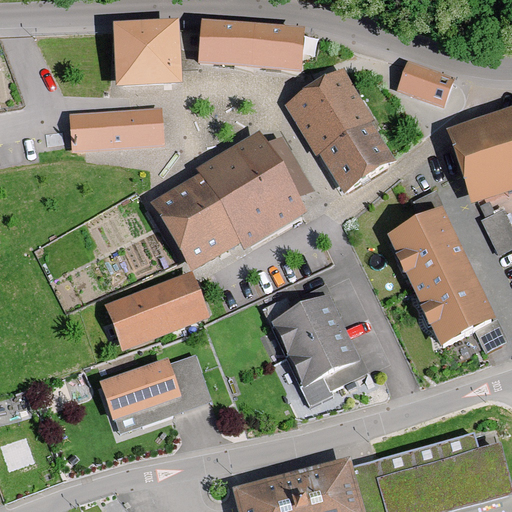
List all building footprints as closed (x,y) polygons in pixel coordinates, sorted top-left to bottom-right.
[(179,78),(176,22),(117,25),(120,82),(179,78)] [(301,31),(205,23),(202,58),(298,67),(301,31)] [(452,79),(409,64),(400,90),(443,105),(452,79)] [(393,170),(341,80),(282,113),(313,166),(318,162),(340,200),(393,170)] [(158,111),(72,117),(75,148),(161,142),(158,111)] [(511,120),(446,141),(469,215),(511,201),(511,120)] [(259,139),(203,170),(208,178),(161,204),(194,264),(242,238),(246,245),(302,214),(259,139)] [(511,253),(511,237),(504,219),(482,228),(496,260),(511,253)] [(490,329),(439,221),(386,245),(438,354),(490,329)] [(190,277),(110,306),(124,344),(204,315),(190,277)] [(326,291),(272,315),(310,397),(363,372),(326,291)] [(166,371),(164,367),(95,389),(108,430),(114,428),(117,439),(207,410),(192,363),(166,371)] [(346,475),(345,470),(227,499),(230,511),(476,511),(508,504),(495,455),(472,461),(468,445),(346,475)]
